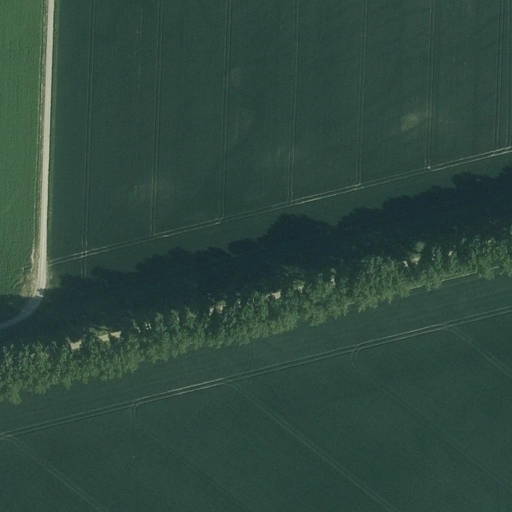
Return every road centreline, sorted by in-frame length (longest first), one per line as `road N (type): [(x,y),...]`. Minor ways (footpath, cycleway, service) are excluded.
road 1 (track): [(511,238),(0,364)]
road 2 (unclassified): [(0,326),(29,312),(40,285),(51,0)]
